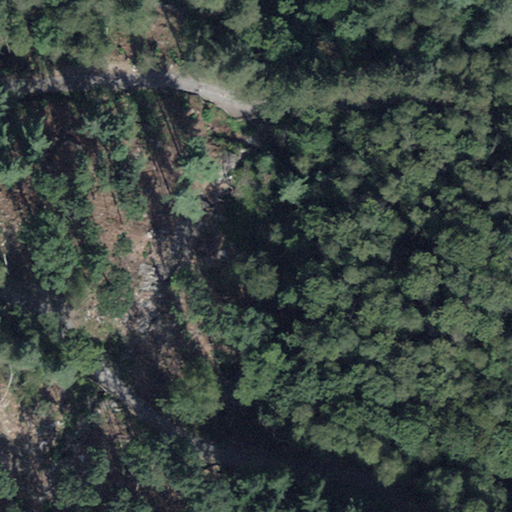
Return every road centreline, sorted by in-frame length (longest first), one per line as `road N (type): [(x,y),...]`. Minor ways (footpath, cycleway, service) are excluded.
road 1 (unclassified): [(511,139),(486,119),(413,101),(184,82),(0,80)]
road 2 (unclassified): [(0,287),(48,316),(174,431),(229,453),(339,473),(392,492),(414,511)]
